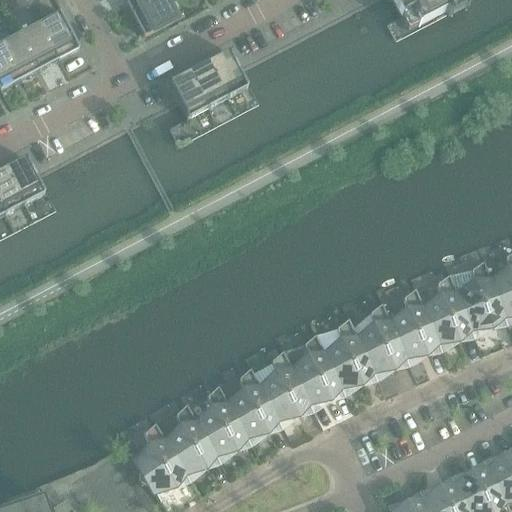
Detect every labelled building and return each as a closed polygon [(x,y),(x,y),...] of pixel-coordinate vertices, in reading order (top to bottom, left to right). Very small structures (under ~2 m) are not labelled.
[(29,6),(25,0),(13,0),(20,11),(29,6)] [(161,0),(122,0),(131,16),(161,0)] [(180,21),(169,0),(161,0),(131,16),(144,40),(180,21)] [(448,8),(463,0),(390,0),(401,20),(411,15),(418,29),(420,28),(419,28),(450,12),(448,8)] [(78,52),(59,16),(39,26),(58,63),(78,52)] [(58,63),(39,26),(20,36),(39,73),(58,63)] [(39,73),(20,36),(1,46),(20,83),(39,73)] [(0,93),(20,83),(1,46),(0,46),(0,93)] [(247,91),(239,75),(228,56),(208,66),(227,101),(247,91)] [(227,101),(208,66),(189,76),(207,112),(227,101)] [(207,112),(189,76),(169,87),(187,122),(207,112)] [(44,197),(36,182),(26,162),(6,172),(24,208),(44,197)] [(24,208),(6,172),(0,175),(0,209),(4,218),(24,208)] [(511,256),(505,261),(507,274),(491,287),(503,320),(511,318),(511,256)] [(503,320),(491,287),(483,266),(471,274),(449,279),(457,300),(470,333),(491,330),(503,320)] [(470,333),(457,300),(449,279),(437,288),(440,301),(424,314),(437,346),(458,344),(470,333)] [(437,346),(424,314),(415,293),(403,302),(406,315),(391,328),(405,360),(426,357),(437,346)] [(405,360),(391,328),(381,308),(370,317),(373,330),(358,343),(372,375),(393,372),(405,360)] [(372,375),(358,343),(348,323),(337,332),(315,339),(325,359),(340,391),(361,387),(372,375)] [(340,391),(325,359),(315,339),(304,348),(308,361),(293,376),(309,407),(329,403),(340,391)] [(309,407),(293,376),(282,355),(271,365),(275,378),(261,392),(277,424),(298,419),(309,407)] [(277,424),(261,392),(250,373),(239,382),(243,395),(229,410),(246,441),(267,436),(277,424)] [(246,441),(229,410),(218,390),(207,400),(212,413),(198,428),(215,459),(236,453),(246,441)] [(215,459),(198,428),(186,409),(176,419),(180,432),(166,447),(185,477),(205,471),(215,459)] [(185,477),(166,447),(155,428),(144,438),(149,451),(135,466),(138,472),(139,484),(150,490),(154,496),(175,490),(185,477)] [(511,511),(511,458),(503,459),(487,474),(506,511),(511,511)] [(506,511),(487,474),(471,475),(456,489),(466,511),(506,511)] [(466,511),(456,489),(440,491),(423,505),(426,511),(466,511)] [(64,511),(61,511),(43,511),(39,498),(1,511),(2,511),(6,510),(6,511),(64,511)]
